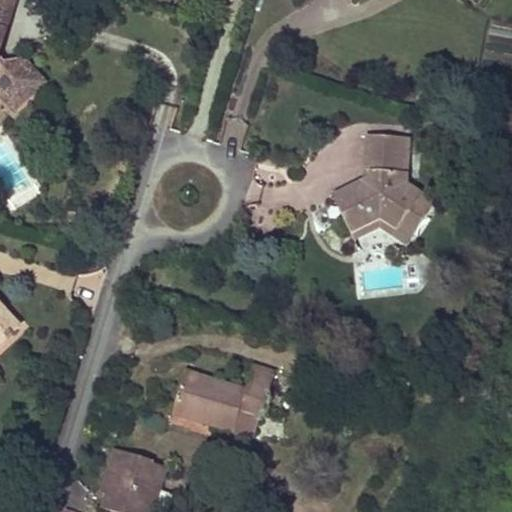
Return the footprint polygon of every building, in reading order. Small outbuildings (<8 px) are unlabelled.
[(0,0),(0,88),(18,108),(47,81),(26,59),(8,62),(1,53),(17,0),(0,0)] [(228,119),(219,144),(239,150),(247,125),(228,119)] [(372,177),(375,135),(366,133),(364,181),(372,177)] [(382,215),(411,237),(434,203),(406,182),(408,137),(375,135),(372,177),(364,181),(333,197),(351,231),(382,215)] [(382,215),(351,231),(354,237),(380,224),(406,243),(411,237),(382,215)] [(0,308),(0,343),(17,329),(0,308)] [(264,419),(271,395),(279,372),(257,365),(248,393),(188,374),(175,415),(236,433),(242,412),(258,417),(264,419)] [(409,397),(414,380),(388,371),(382,389),(409,397)] [(242,412),(236,433),(232,443),(249,448),(258,417),(242,412)] [(153,461),(115,449),(109,471),(113,473),(108,489),(102,509),(112,511),(153,511),(161,487),(167,468),(153,463),(153,461)] [(108,489),(113,473),(109,471),(104,488),(108,489)]
